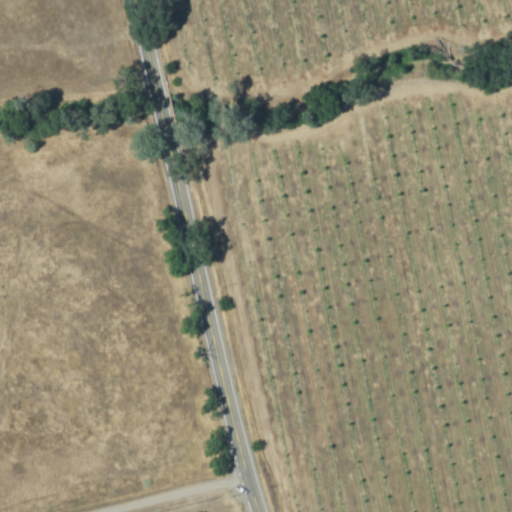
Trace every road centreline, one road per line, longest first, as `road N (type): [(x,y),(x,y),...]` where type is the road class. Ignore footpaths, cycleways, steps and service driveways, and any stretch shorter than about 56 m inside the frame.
road 1 (primary): [(262,511),(166,134)]
road 2 (residential): [(108,511),(251,475)]
